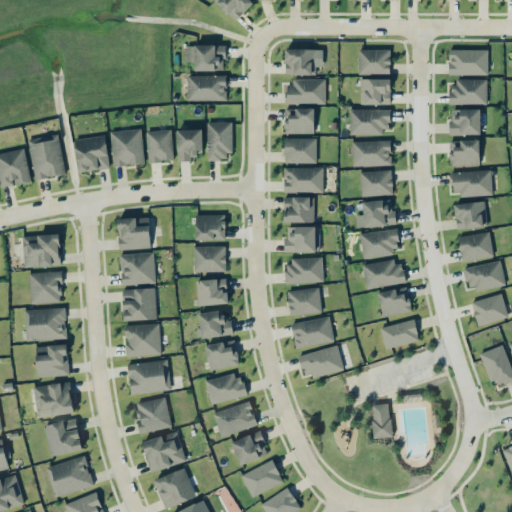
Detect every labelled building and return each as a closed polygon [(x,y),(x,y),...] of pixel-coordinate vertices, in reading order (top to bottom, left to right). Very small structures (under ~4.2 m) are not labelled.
[(214,0),(234,21),(253,3),(250,0),(214,0)] [(225,45),(194,44),(194,70),(224,71),(225,45)] [(315,48),(285,49),(285,74),(315,74),(315,48)] [(358,74),(390,74),(390,49),(358,49),(358,74)] [(488,49),(448,49),(449,75),(488,74),(488,49)] [(187,100),(226,100),(226,75),(187,75),(187,100)] [(390,104),(390,78),(360,78),(360,104),(390,104)] [(486,79),(451,78),(451,103),(486,104),(486,79)] [(325,80),(285,79),(285,103),(325,103),(325,80)] [(314,133),(314,108),(284,108),(285,133),(314,133)] [(350,134),(382,134),(382,128),(390,128),(389,108),(349,109),(350,134)] [(450,109),(450,134),(481,134),(480,108),(450,109)] [(232,121),(208,122),(208,158),(232,158),(232,121)] [(112,165),(143,164),(142,129),(111,130),(112,165)] [(177,129),(177,159),(201,159),(201,129),(177,129)] [(171,130),(147,130),(148,162),(172,161),(171,130)] [(29,138),(33,178),(64,175),(60,135),(29,138)] [(74,139),(78,171),(109,168),(105,135),(74,139)] [(316,138),(285,137),(285,162),(316,163),(316,138)] [(352,141),(353,166),(391,165),(390,139),(352,141)] [(479,165),(479,139),(450,139),(450,165),(479,165)] [(31,180),(24,147),(0,152),(0,182),(1,187),(31,180)] [(323,167),(284,167),(284,192),(323,192),(323,167)] [(360,171),(361,195),(392,195),(392,170),(360,171)] [(491,170),(451,171),(452,195),(492,194),(491,170)] [(314,221),(314,196),(283,196),(284,222),(314,221)] [(394,225),(393,199),(363,200),(364,226),(394,225)] [(456,228),(497,224),(495,205),(485,206),(485,200),(454,203),(456,228)] [(225,214),(195,214),(195,239),(225,239),(225,214)] [(150,248),(149,217),(118,218),(119,249),(150,248)] [(315,226),(286,225),(285,251),(315,252),(315,226)] [(360,232),(363,256),(400,253),(398,228),(360,232)] [(493,256),(490,232),(458,236),(461,260),(493,256)] [(226,271),(225,245),(193,246),(194,271),(226,271)] [(154,252),(120,253),(121,284),(155,283),(154,252)] [(287,283),(323,282),(322,256),(286,258),(287,283)] [(405,283),(402,259),(363,263),(365,287),(405,283)] [(471,292),(505,284),(500,259),(465,268),(471,292)] [(29,272),(30,303),(61,302),(60,283),(63,283),(62,271),(29,272)] [(228,303),(227,278),(198,279),(199,304),(228,303)] [(383,316),(412,310),(406,285),(378,292),(383,316)] [(291,316),(322,311),(318,286),(287,291),(291,316)] [(155,287),(122,289),(124,320),(156,318),(155,287)] [(478,325),(508,316),(500,292),(470,302),(478,325)] [(66,338),(65,307),(24,309),(25,340),(66,338)] [(199,312),(201,337),(230,335),(228,309),(199,312)] [(296,348),(334,339),(329,315),(291,324),(296,348)] [(380,327),(385,348),(419,339),(414,318),(380,327)] [(159,323),(125,325),(126,356),(161,354),(159,323)] [(206,344),(209,369),(239,365),(236,340),(206,344)] [(48,345),(48,354),(36,354),(37,376),(68,375),(67,344),(48,345)] [(344,367),(337,344),(298,356),(305,379),(344,367)] [(493,388),(511,380),(511,368),(502,344),(480,352),(493,388)] [(171,390),(168,359),(127,363),(131,394),(171,390)] [(205,380),(211,404),(245,395),(239,371),(205,380)] [(74,412),(70,381),(33,386),(37,417),(74,412)] [(172,426),(165,396),(134,403),(140,433),(172,426)] [(213,412),(220,436),(257,425),(250,401),(213,412)] [(374,438),(392,436),(388,402),(370,404),(374,438)] [(50,456),(82,450),(76,418),(44,424),(50,456)] [(142,441),(151,471),(187,460),(177,430),(142,441)] [(240,464),(269,454),(260,430),(231,440),(240,464)] [(511,444),(502,449),(511,474),(511,444)] [(94,484),(84,454),(45,467),(55,497),(94,484)] [(241,474),(252,497),(283,481),(272,459),(241,474)] [(153,479),(166,509),(196,496),(184,467),(153,479)] [(0,478),(0,510),(24,505),(16,474),(0,478)] [(293,511),(301,507),(287,486),(261,504),(266,511),(293,511)] [(103,511),(96,491),(65,503),(68,511),(103,511)] [(209,511),(203,499),(175,511),(209,511)]
